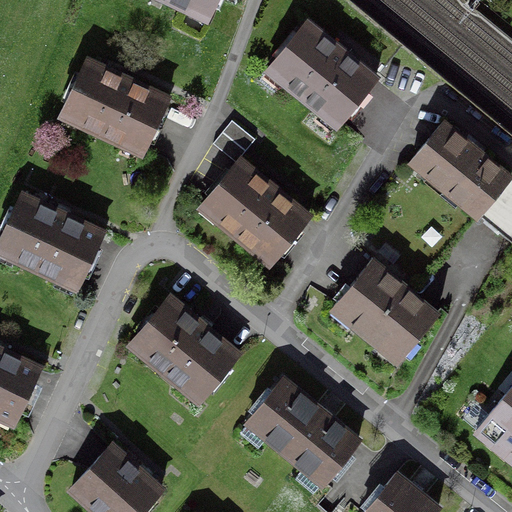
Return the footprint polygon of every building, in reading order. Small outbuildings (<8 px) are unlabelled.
[(215,0),(172,0),(188,7),(190,5),(208,14),(206,16),(208,17),(215,0)] [(337,122),(338,124),(375,78),(306,21),(268,67),(269,68),(271,66),(286,78),(284,80),(321,110),(323,108),(338,121),(337,122)] [(141,150),(142,151),(168,98),(86,59),(61,112),(62,113),(63,111),(82,119),(81,121),(123,142),(124,140),(142,148),(141,150)] [(213,142),(236,161),(238,158),(255,138),(232,119),(213,142)] [(443,120),(411,160),(478,215),(511,176),(443,120)] [(269,260),(270,261),(308,216),(238,158),(236,161),(201,204),(202,205),(204,203),(219,215),(217,217),(254,247),(256,245),(271,258),(269,260)] [(76,285),(77,286),(102,232),(20,194),(0,236),(0,247),(16,255),(15,256),(58,277),(59,275),(77,283),(76,285)] [(400,358),(437,312),(371,259),(334,305),(355,322),(352,325),(376,345),(379,341),(400,358)] [(198,397),(200,399),(237,353),(168,296),(131,341),(133,343),(134,341),(148,353),(147,355),(184,385),(185,383),(200,396),(198,397)] [(0,411),(14,418),(15,421),(39,367),(0,349),(0,411)] [(323,481),(358,439),(283,377),(248,420),(323,481)] [(511,454),(511,386),(477,429),(507,453),(509,451),(511,454)] [(139,511),(161,489),(111,443),(72,486),(101,511),(139,511)] [(409,483),(396,472),(362,511),(434,511),(438,507),(420,492),(422,490),(411,481),(409,483)]
